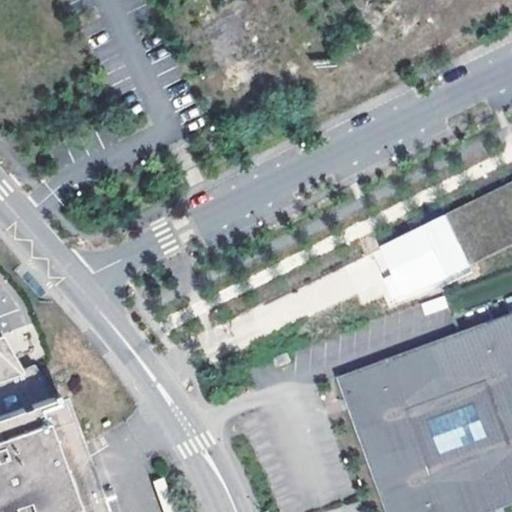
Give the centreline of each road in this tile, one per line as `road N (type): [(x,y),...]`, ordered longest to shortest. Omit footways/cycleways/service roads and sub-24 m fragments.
road 1 (unclassified): [(76,282),(511,68)]
road 2 (residential): [(76,282),(179,415),(225,511)]
